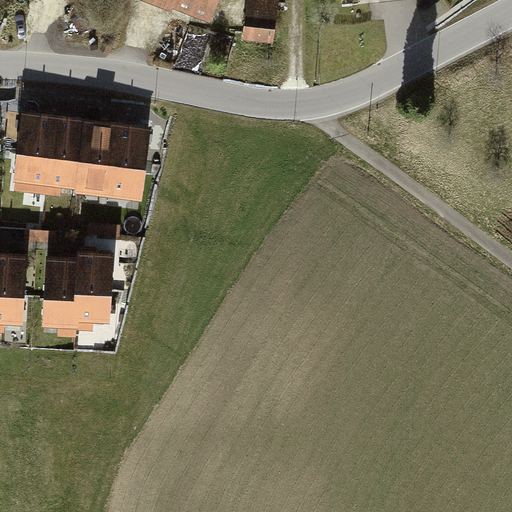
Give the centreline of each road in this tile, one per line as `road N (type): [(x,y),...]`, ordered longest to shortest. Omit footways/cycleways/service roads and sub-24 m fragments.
road 1 (tertiary): [(511,11),(368,85),(300,105),(0,65)]
road 2 (track): [(300,105),(511,260)]
